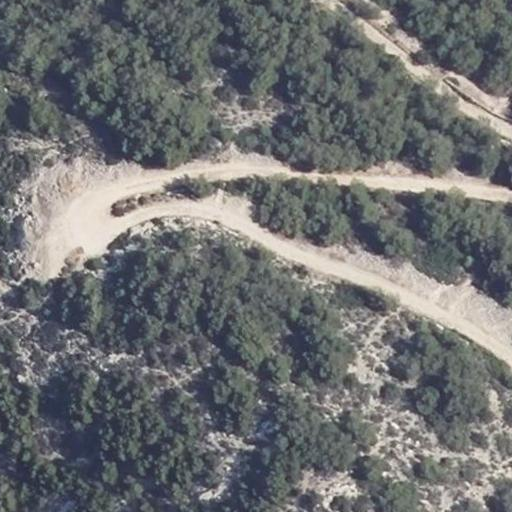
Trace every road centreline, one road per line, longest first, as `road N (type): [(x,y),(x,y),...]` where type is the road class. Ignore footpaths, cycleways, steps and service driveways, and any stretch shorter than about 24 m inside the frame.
road 1 (track): [(511,195),(235,170),(114,189),(87,211),(102,229),(157,208),(218,213),(390,286),(511,357)]
road 2 (track): [(334,0),(511,130)]
